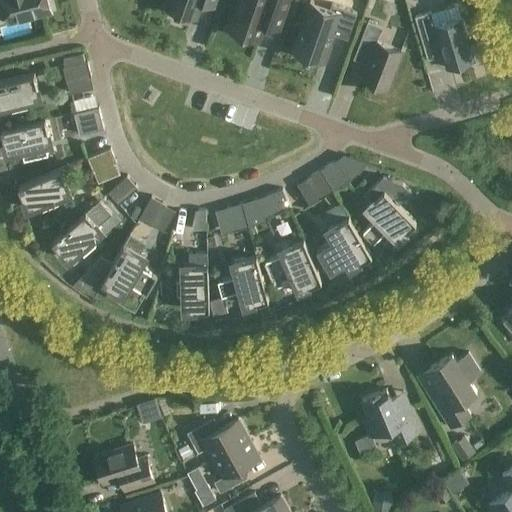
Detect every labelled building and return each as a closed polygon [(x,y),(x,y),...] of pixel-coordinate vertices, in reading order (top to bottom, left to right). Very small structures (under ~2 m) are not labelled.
[(1,0),(8,22),(51,11),(48,0),(1,0)] [(217,0),(168,0),(165,8),(196,19),(202,3),(215,8),(217,0)] [(290,0),(234,0),(234,1),(237,2),(228,30),(259,41),(265,24),(280,29),(290,0)] [(330,9),(310,2),(302,25),(298,24),(294,26),(292,33),(294,37),(298,38),(292,53),(323,64),(334,35),(348,40),(357,13),(331,4),(330,9)] [(435,27),(431,12),(415,17),(424,47),(439,42),(447,69),(474,61),(462,19),(435,27)] [(382,28),(368,23),(358,48),(372,53),(361,79),(388,90),(403,52),(377,42),(382,28)] [(85,62),(83,53),(64,58),(67,67),(64,68),(71,94),(95,87),(88,62),(85,62)] [(40,98),(34,74),(0,82),(0,107),(10,105),(12,112),(23,109),(21,102),(40,98)] [(104,129),(99,108),(75,114),(80,135),(104,129)] [(51,143),(45,119),(1,130),(7,153),(26,149),(28,156),(38,153),(37,146),(51,143)] [(121,174),(111,150),(88,159),(99,184),(121,174)] [(321,170),(333,191),(351,179),(335,163),(321,170)] [(69,192),(60,169),(18,187),(28,209),(46,202),(48,209),(59,204),(56,198),(69,192)] [(319,200),(333,191),(321,170),(307,179),(319,200)] [(138,188),(127,177),(109,193),(119,205),(138,188)] [(403,185),(383,179),(377,183),(365,195),(372,203),(367,208),(377,218),(363,233),(370,240),(385,226),(399,240),(416,223),(398,204),(410,192),(403,185)] [(290,208),(283,189),(263,197),(270,216),(290,208)] [(175,212),(151,199),(140,219),(164,232),(175,212)] [(248,227),(242,204),(215,211),(221,234),(248,227)] [(206,230),(206,210),(185,211),(185,231),(206,230)] [(102,230),(86,212),(52,242),(68,260),(79,250),(84,256),(92,249),(87,243),(102,230)] [(372,256),(349,217),(328,229),(335,242),(318,252),(326,266),(343,255),(351,268),(372,256)] [(145,244),(130,235),(101,283),(122,295),(129,284),(147,295),(156,279),(138,269),(145,256),(139,253),(145,244)] [(322,281),(304,239),(282,249),(284,254),(264,263),(275,288),(295,280),(299,291),(322,281)] [(209,310),(207,252),(189,253),(189,265),(183,265),(184,280),(177,280),(177,291),(184,291),(185,311),(209,310)] [(269,299),(257,256),(233,262),(237,276),(218,282),(222,297),(241,292),(245,306),(269,299)] [(427,389),(451,427),(470,415),(462,401),(477,392),(469,380),(481,373),(469,352),(457,360),(452,353),(430,367),(418,375),(427,389)] [(390,398),(387,389),(362,399),(368,415),(364,416),(372,436),(389,429),(394,442),(419,432),(403,392),(390,398)] [(178,408),(170,397),(160,404),(167,415),(178,408)] [(207,447),(213,458),(249,438),(238,419),(220,429),(214,418),(187,433),(198,452),(207,447)] [(476,451),(466,435),(452,444),(463,460),(476,451)] [(249,438),(213,458),(224,477),(214,482),(220,493),(247,478),(241,468),(260,458),(249,438)] [(137,459),(133,444),(95,457),(103,483),(127,476),(131,488),(154,481),(146,456),(137,459)] [(196,466),(192,458),(183,462),(187,470),(196,466)] [(511,511),(511,466),(502,474),(511,488),(488,505),(493,511),(511,511)] [(451,496),(441,482),(431,489),(441,503),(451,496)] [(289,511),(281,496),(262,506),(255,492),(224,509),(225,511),(289,511)] [(166,511),(160,493),(136,501),(139,511),(166,511)] [(382,511),(397,510),(395,494),(378,496),(380,511),(382,511)]
